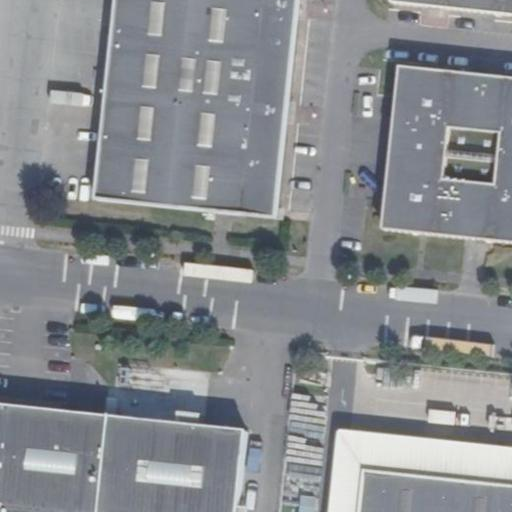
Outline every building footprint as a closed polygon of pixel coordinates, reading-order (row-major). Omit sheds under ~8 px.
[(122,0),(101,201),(271,219),(280,218),(303,0),(122,0)] [(511,0),(396,0),(396,5),(511,17),(511,0)] [(511,80),(405,68),(396,138),(386,233),(511,245),(511,80)] [(237,511),(246,430),(0,403),(0,511),(237,511)] [(351,511),(370,511),(372,496),(375,475),(511,489),(511,454),(359,438),(351,511)] [(511,511),(511,489),(375,475),(372,496),(370,511),(511,511)]
